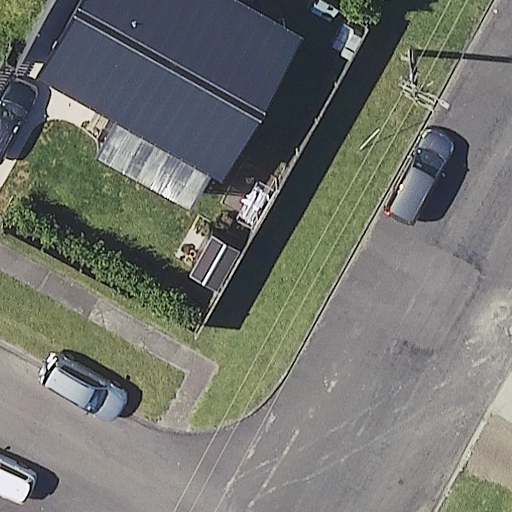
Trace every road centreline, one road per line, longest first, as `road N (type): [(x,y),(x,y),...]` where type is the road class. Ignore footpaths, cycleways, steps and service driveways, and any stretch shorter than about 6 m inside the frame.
road 1 (residential): [(511,172),(323,511)]
road 2 (residential): [(0,435),(132,511)]
